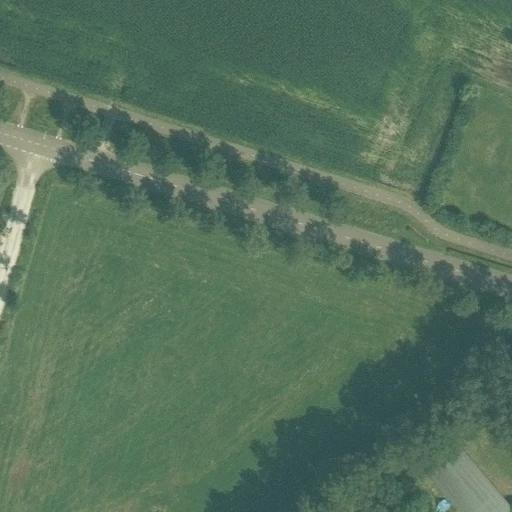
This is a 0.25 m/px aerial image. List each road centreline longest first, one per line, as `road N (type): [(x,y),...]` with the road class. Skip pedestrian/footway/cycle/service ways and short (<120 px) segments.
road 1 (secondary): [(37,143),(511,288)]
road 2 (unclassified): [(0,279),(37,143)]
